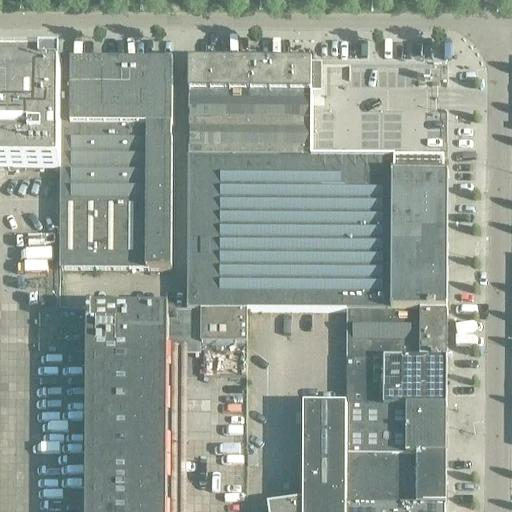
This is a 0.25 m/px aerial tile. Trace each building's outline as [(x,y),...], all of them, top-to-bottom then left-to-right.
[(171,273),(172,144),(171,144),(171,129),(172,129),(173,65),(71,64),(71,65),(61,65),(60,172),(60,272),(171,273)] [(0,171),(60,172),(61,65),(42,65),(42,66),(0,65),(0,171)] [(312,162),(312,67),(189,66),(189,97),(188,160),(187,160),(187,161),(312,162)] [(447,285),(448,181),(448,178),(448,163),(405,162),(312,162),(187,161),(187,313),(247,313),(347,314),(447,315),(447,312),(446,312),(447,285)] [(167,511),(168,343),(201,343),(201,346),(247,346),(247,313),(187,313),(168,313),(87,312),(85,511),(167,511)] [(447,363),(447,315),(347,314),(347,362),(447,363)] [(446,411),(447,363),(347,362),(347,409),(347,410),(446,411)] [(345,511),(346,510),(346,458),(347,410),(347,409),(304,409),(303,496),(304,496),(304,503),(267,509),(267,511),(345,511)] [(446,459),(446,411),(347,410),(346,458),(446,459)] [(446,510),(446,459),(346,458),(346,510),(446,510)]
